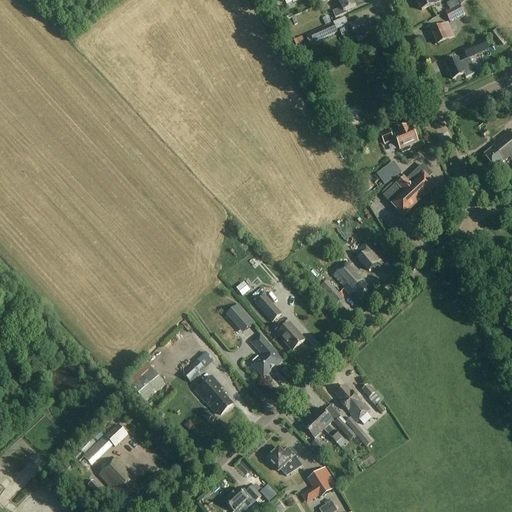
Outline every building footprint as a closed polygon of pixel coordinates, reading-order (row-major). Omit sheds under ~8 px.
[(345,11),(354,7),(351,0),(337,0),(341,9),(332,13),(335,19),(346,14),(345,11)] [(433,6),(441,3),(439,0),(415,0),(421,12),(433,6)] [(444,14),(449,22),(464,15),(459,6),(444,14)] [(322,12),(316,15),(318,20),(325,17),(322,12)] [(343,29),(338,31),(339,31),(341,37),(352,33),(354,39),(355,39),(357,43),(365,40),(362,35),(368,33),(362,20),(350,26),(349,24),(342,27),(343,29)] [(401,25),(403,35),(413,34),(412,24),(401,25)] [(447,41),(454,38),(448,24),(441,27),(431,31),(437,45),(447,41)] [(333,25),(309,35),(312,43),(336,32),(333,25)] [(479,33),(475,36),(483,45),(487,41),(479,33)] [(495,37),(499,42),(504,38),(500,33),(495,37)] [(463,51),(466,58),(480,51),(477,44),(463,51)] [(461,45),(441,50),(444,60),(463,55),(461,45)] [(458,59),(445,65),(452,80),(464,75),(466,78),(477,74),(469,59),(460,63),(458,59)] [(442,84),(438,68),(431,69),(435,85),(442,84)] [(404,130),(392,135),(390,132),(380,136),(384,146),(394,141),(400,154),(409,150),(408,147),(416,144),(410,130),(405,132),(404,130)] [(485,131),(481,134),(485,139),(489,136),(485,131)] [(510,160),(511,158),(511,135),(509,132),(494,144),(495,146),(483,156),(494,169),(508,157),(510,160)] [(389,167),(376,175),(384,186),(396,177),(389,167)] [(393,182),(380,194),(384,198),(402,218),(434,188),(427,181),(431,177),(423,168),(406,183),(403,180),(397,186),(393,182)] [(367,174),(357,180),(363,190),(373,185),(367,174)] [(353,255),(368,273),(381,261),(366,243),(353,255)] [(343,290),(356,303),(369,290),(361,282),(361,281),(356,276),(358,274),(347,262),(332,276),(344,289),(343,290)] [(320,289),(336,305),(343,299),(327,282),(320,289)] [(242,297),(248,292),(242,284),(236,289),(242,297)] [(312,285),(306,290),(315,302),(321,298),(312,285)] [(272,323),(281,315),(264,297),(255,305),(272,323)] [(242,334),(247,330),(255,323),(250,317),(239,305),(227,316),(237,328),(242,334)] [(276,337),(291,354),(304,342),(289,326),(276,337)] [(281,363),(275,357),(276,356),(260,337),(251,345),(263,358),(260,361),(257,357),(251,362),(254,366),(250,369),(256,375),(258,373),(263,379),(281,363)] [(205,354),(182,375),(190,384),(213,362),(205,354)] [(164,386),(151,370),(131,388),(144,403),(164,386)] [(195,392),(206,404),(220,391),(222,389),(212,377),(195,392)] [(361,392),(368,399),(374,395),(367,387),(361,392)] [(344,388),(335,396),(341,403),(341,404),(351,416),(350,417),(356,424),(368,412),(359,401),(359,402),(352,394),(351,395),(344,388)] [(233,405),(220,391),(206,404),(216,414),(218,413),(221,416),(233,405)] [(380,414),(384,411),(379,405),(375,409),(380,414)] [(320,408),(311,417),(323,430),(336,443),(340,440),(341,439),(333,431),(327,426),(332,421),(324,412),(320,408)] [(314,439),(323,430),(311,417),(301,426),(314,439)] [(350,441),(355,436),(355,435),(351,431),(345,423),(340,417),(338,419),(334,423),(333,424),(350,441)] [(350,419),(345,423),(351,431),(355,435),(360,431),(350,419)] [(115,449),(128,436),(118,425),(105,437),(104,437),(83,457),(92,466),(113,446),(115,449)] [(371,443),(365,436),(359,440),(365,447),(371,443)] [(311,445),(322,457),(326,452),(316,440),(311,445)] [(284,476),(285,476),(286,477),(292,473),(303,466),(296,457),(288,449),(283,453),(278,449),(267,461),(278,473),(280,471),(284,476)] [(247,460),(255,461),(256,451),(248,450),(247,460)] [(119,494),(128,503),(139,493),(131,484),(134,481),(129,475),(130,473),(117,459),(99,476),(117,495),(119,494)] [(308,480),(313,488),(306,493),(312,502),(318,497),(320,500),(337,488),(325,469),(308,480)] [(89,486),(99,497),(104,492),(94,481),(89,486)] [(261,498),(260,497),(263,494),(255,485),(252,488),(251,488),(243,495),(238,489),(224,501),(234,511),(235,511),(251,498),(255,503),(261,498)] [(331,502),(325,506),(328,511),(335,511),(337,511),(331,502)]
